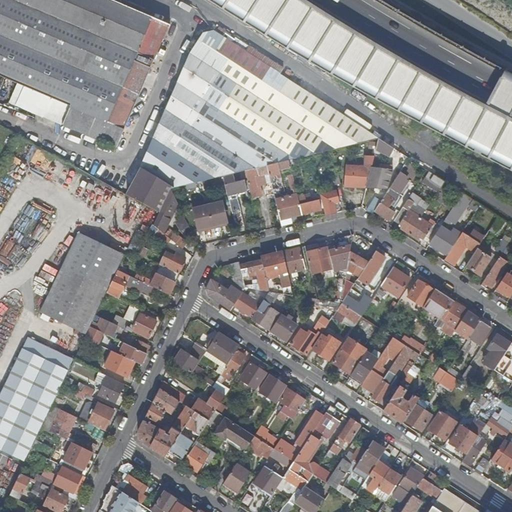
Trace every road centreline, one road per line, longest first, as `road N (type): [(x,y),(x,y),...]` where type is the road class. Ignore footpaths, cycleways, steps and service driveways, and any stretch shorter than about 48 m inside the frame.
road 1 (residential): [(187,300),(511,509)]
road 2 (residential): [(511,324),(356,222),(207,259),(187,300)]
road 3 (motorway): [(276,0),(511,132)]
road 4 (motorway): [(511,92),(348,0)]
road 5 (residential): [(187,300),(121,442)]
road 6 (residential): [(227,511),(121,442)]
